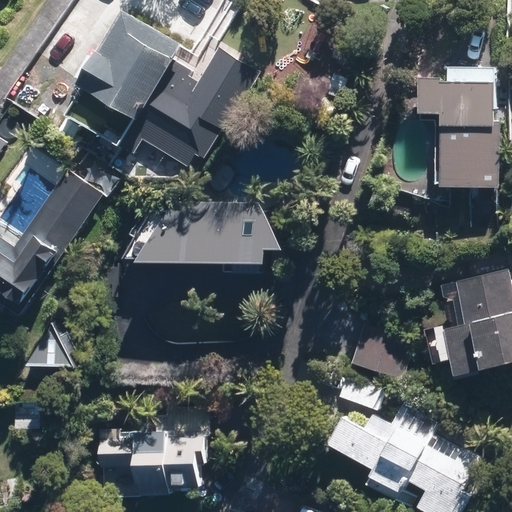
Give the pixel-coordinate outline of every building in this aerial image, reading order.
[(167,149),(175,137),(207,156),(229,121),(179,91),(192,70),(170,56),(178,43),(117,8),(59,111),(120,145),(138,114),(159,127),(152,139),(167,149)] [(415,110),(437,110),(438,186),(498,185),(496,66),(447,67),(447,76),(415,77),(415,110)] [(113,186),(76,159),(14,244),(0,234),(0,302),(18,314),(115,187),(113,186)] [(272,271),(274,245),(278,245),(256,201),(173,199),(166,207),(150,207),(143,216),(130,236),(119,256),(222,259),(221,269),(272,271)] [(431,362),(448,359),(451,370),(511,357),(511,277),(510,278),(508,267),(438,281),(447,325),(441,327),(442,329),(425,332),(431,362)] [(414,339),(365,322),(352,359),(402,376),(414,339)] [(77,368),(52,323),(27,365),(77,368)] [(388,386),(347,372),(339,396),(380,410),(388,386)] [(429,511),(463,511),(490,462),(435,432),(440,423),(400,402),(389,422),(372,413),(364,428),(340,415),(326,443),(369,465),(362,479),(396,497),(405,480),(424,490),(416,505),(429,511)] [(153,428),(99,430),(100,496),(167,494),(167,486),(209,485),(207,427),(153,428)]
